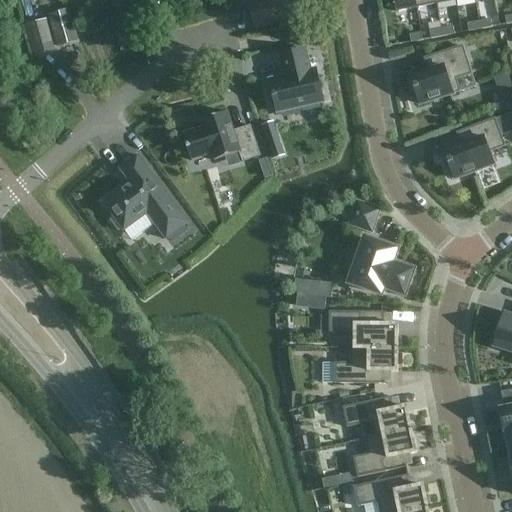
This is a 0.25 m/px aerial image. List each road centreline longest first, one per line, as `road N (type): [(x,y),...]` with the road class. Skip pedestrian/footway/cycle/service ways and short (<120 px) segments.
road 1 (residential): [(464,256),(388,177),(351,0)]
road 2 (residential): [(223,50),(175,58),(75,133),(0,204)]
road 3 (residential): [(464,256),(442,348),(475,511)]
road 4 (secondary): [(84,396),(73,351),(0,261)]
road 5 (secondary): [(152,511),(84,396)]
